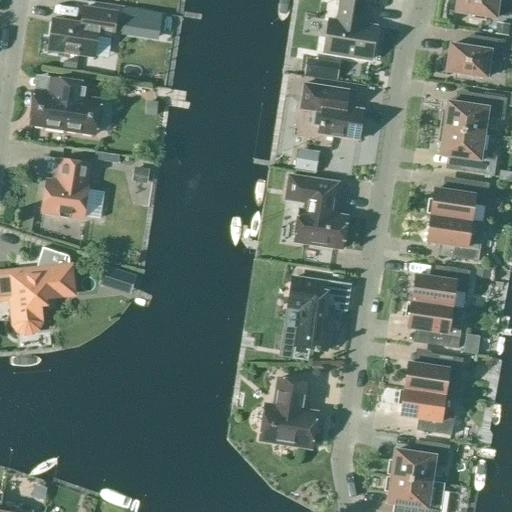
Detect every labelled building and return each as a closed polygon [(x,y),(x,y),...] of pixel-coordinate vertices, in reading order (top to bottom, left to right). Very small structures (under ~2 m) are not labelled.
[(366,4),(340,0),(337,22),(328,20),(323,53),(370,60),(375,28),(362,26),(366,4)] [(509,3),(509,0),(456,0),(455,13),(469,15),(468,19),(485,22),(485,17),(495,19),(497,1),(509,3)] [(116,13),(84,8),(81,24),(52,19),(49,41),(47,41),(45,51),(93,58),(97,36),(112,38),(116,13)] [(123,10),(120,34),(155,39),(159,15),(123,10)] [(500,62),(503,41),(474,37),(472,48),(450,45),(448,56),(444,55),(441,69),(446,70),(445,72),(486,78),(488,61),(500,62)] [(324,79),(335,81),(337,65),(327,64),(324,79)] [(52,95),(38,93),(34,124),(83,132),(86,115),(90,116),(93,101),(84,99),(85,88),(54,83),(52,95)] [(347,91),(303,84),(299,110),(313,112),(311,126),(331,129),(330,136),(358,140),(362,111),(345,108),(347,91)] [(441,113),(438,128),(483,135),(486,118),(502,120),(506,99),(471,94),(469,106),(447,102),(445,113),(441,113)] [(157,103),(147,102),(145,115),(156,117),(157,103)] [(483,135),(438,128),(436,144),(440,145),(439,155),(461,159),(459,172),(491,177),(495,154),(481,152),(483,135)] [(318,153),(297,150),(294,169),(316,172),(318,153)] [(117,156),(93,152),(92,160),(116,164),(117,156)] [(88,164),(60,160),(57,184),(45,182),(41,212),(58,214),(60,217),(67,218),(70,216),(83,218),(87,189),(84,188),(88,164)] [(148,170),(133,167),(131,181),(146,184),(148,170)] [(338,184),(308,179),(287,176),(284,201),(304,204),(303,211),(298,210),(293,243),(341,250),(346,217),(330,215),(332,207),(334,208),(338,184)] [(430,216),(470,222),(473,205),(484,207),(488,184),(458,180),(456,193),(434,189),(430,216)] [(467,239),(470,222),(430,216),(426,242),(448,246),(446,258),(476,262),(479,241),(467,239)] [(71,294),(68,257),(42,248),(38,260),(37,262),(36,265),(36,267),(36,269),(0,273),(0,274),(5,274),(8,300),(12,300),(14,322),(14,325),(18,330),(24,333),(30,332),(35,328),(38,323),(37,320),(38,320),(35,297),(71,294)] [(415,276),(411,302),(451,308),(454,291),(465,293),(469,272),(439,267),(437,279),(415,276)] [(111,288),(116,271),(104,268),(99,285),(111,288)] [(325,283),(292,278),(287,308),(299,310),(293,346),(314,349),(313,352),(317,353),(318,350),(325,351),(332,309),(321,307),(325,283)] [(451,308),(411,302),(410,303),(406,303),(404,317),(408,318),(407,329),(429,332),(427,345),(457,350),(460,327),(448,325),(451,308)] [(407,363),(403,390),(444,396),(446,379),(458,381),(461,360),(432,355),(430,367),(407,363)] [(306,384),(277,379),(272,409),(265,408),(265,406),(264,406),(259,440),(260,441),(260,439),(309,447),(309,448),(310,448),(316,414),(314,414),(314,415),(299,413),(300,407),(301,407),(302,406),(303,406),(303,405),(306,384)] [(444,396),(403,390),(399,416),(422,420),(420,432),(450,436),(453,415),(441,413),(444,396)] [(390,477),(430,483),(433,466),(445,468),(448,446),(418,442),(417,454),(394,450),(390,477)] [(438,511),(442,485),(430,483),(390,477),(386,504),(403,506),(401,511),(438,511)] [(0,502),(0,511),(32,511),(33,511),(20,509),(21,505),(0,502)]
